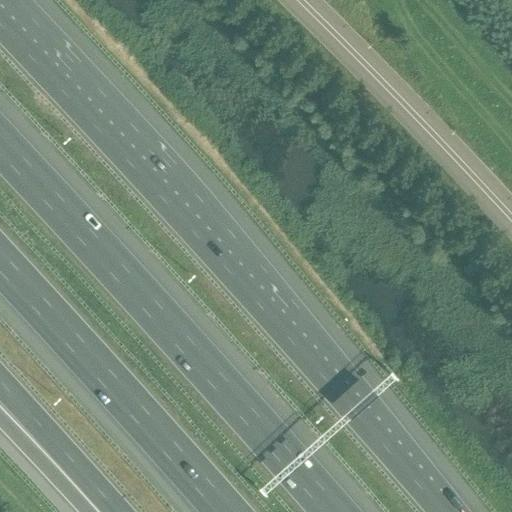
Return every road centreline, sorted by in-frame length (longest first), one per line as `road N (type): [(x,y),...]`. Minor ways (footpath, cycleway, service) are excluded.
road 1 (motorway): [(440,511),(0,28)]
road 2 (motorway): [(331,511),(0,141)]
road 3 (motorway): [(0,265),(224,511)]
road 4 (secondary): [(298,0),(511,220)]
